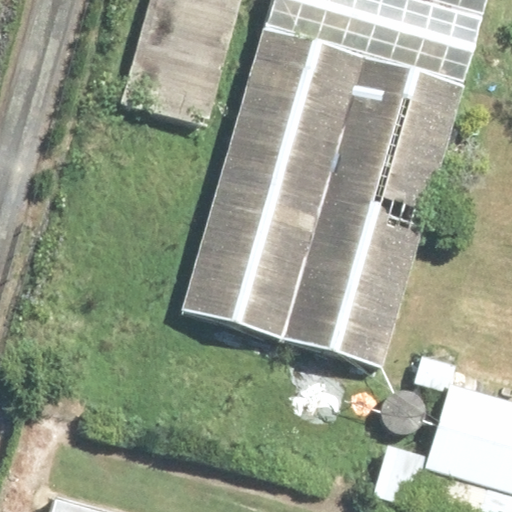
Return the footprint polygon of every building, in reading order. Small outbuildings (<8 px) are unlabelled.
[(234,0),(144,0),(111,120),(194,143),(234,0)] [(324,0),(255,0),(174,269),(378,331),(465,43),(324,0)] [(455,373),(415,362),(407,392),(438,401),(419,465),(375,452),(360,506),(380,511),(511,511),(511,411),(449,394),(455,373)] [(287,431),(292,435),(297,438),(303,440),(310,441),(316,441),(322,440),(328,437),(334,434),(338,430),(342,425),(345,419),(347,413),(348,407),(348,401),(347,395),(345,389),(341,383),(337,379),(332,375),(327,372),(321,370),(314,369),(308,369),(302,370),(296,372),(290,376),(286,380),(282,385),(279,390),(277,396),(276,403),(276,409),(277,415),(279,421),(283,426),(287,431)] [(42,511),(115,511),(48,494),(42,511)]
